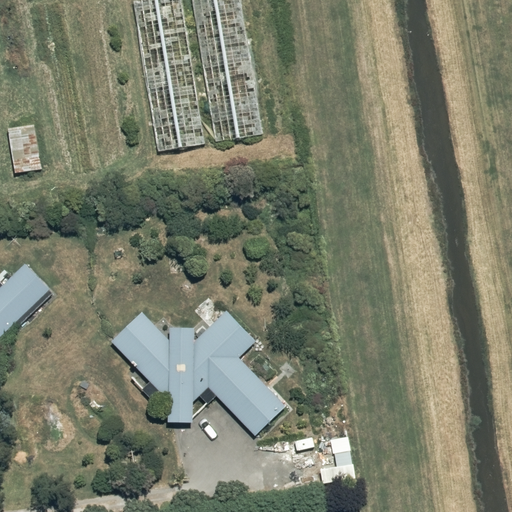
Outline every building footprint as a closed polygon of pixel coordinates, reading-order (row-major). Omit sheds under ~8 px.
[(207,144),(183,0),(148,0),(134,2),(158,152),(207,144)] [(264,135),(240,0),(192,0),(218,143),(264,135)] [(0,119),(0,164),(24,161),(17,117),(0,119)] [(0,312),(33,281),(8,256),(0,264),(0,312)] [(95,333),(153,395),(153,413),(177,414),(178,392),(192,379),(238,427),(269,397),(222,349),(239,333),(210,302),(178,332),(179,320),(154,320),(154,335),(125,304),(95,333)] [(298,435),(267,446),(271,458),(280,455),(284,466),(303,460),(299,449),(302,448),(298,435)] [(318,468),(321,485),(355,480),(351,451),(332,454),(333,466),(318,468)]
